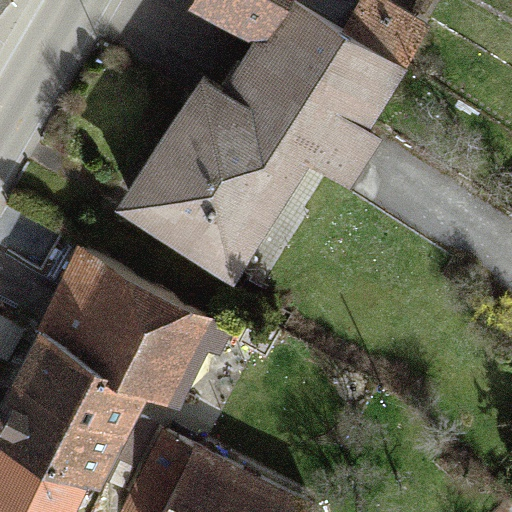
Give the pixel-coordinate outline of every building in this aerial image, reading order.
[(208,0),(206,3),(266,40),(283,13),(291,0),(208,0)] [(372,3),(343,50),(400,86),(429,39),(372,3)] [(199,85),(124,205),(227,270),(298,158),(338,184),(400,86),(343,50),(283,13),(266,40),(227,102),(199,85)] [(511,224),(502,241),(511,246),(511,224)] [(270,357),(79,255),(40,328),(166,395),(231,430),(270,357)] [(111,499),(166,395),(40,328),(0,403),(0,440),(90,488),(111,499)] [(0,511),(77,511),(90,488),(0,440),(0,511)] [(194,455),(164,511),(298,511),(299,510),(194,455)]
